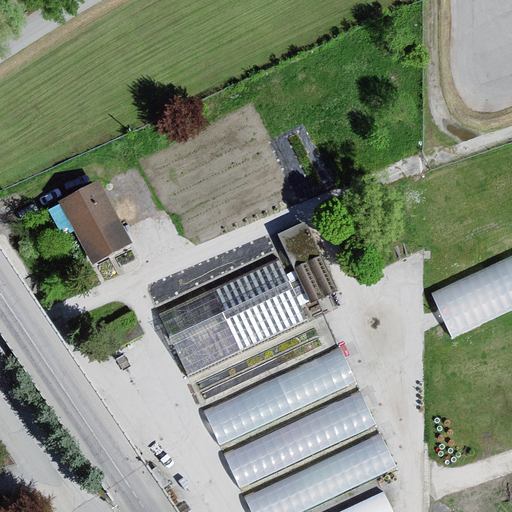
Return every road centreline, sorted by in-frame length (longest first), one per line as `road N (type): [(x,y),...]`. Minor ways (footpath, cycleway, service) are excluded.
road 1 (track): [(511,134),(131,284)]
road 2 (tertiary): [(148,511),(0,292)]
road 3 (track): [(430,0),(440,122),(458,138),(484,144)]
road 4 (unclassified): [(79,511),(0,405)]
